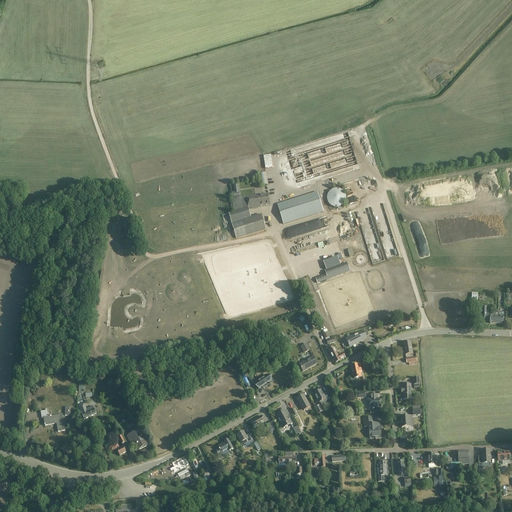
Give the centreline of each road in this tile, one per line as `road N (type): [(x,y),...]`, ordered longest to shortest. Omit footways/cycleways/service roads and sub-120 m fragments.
road 1 (unclassified): [(334,369),(272,233),(144,250),(86,95),(90,0)]
road 2 (tertiary): [(72,475),(151,467),(334,369)]
road 3 (unknown): [(386,196),(369,172),(275,199),(272,233)]
road 4 (unknown): [(431,332),(386,196)]
road 5 (tertiary): [(386,342),(437,331),(511,334)]
